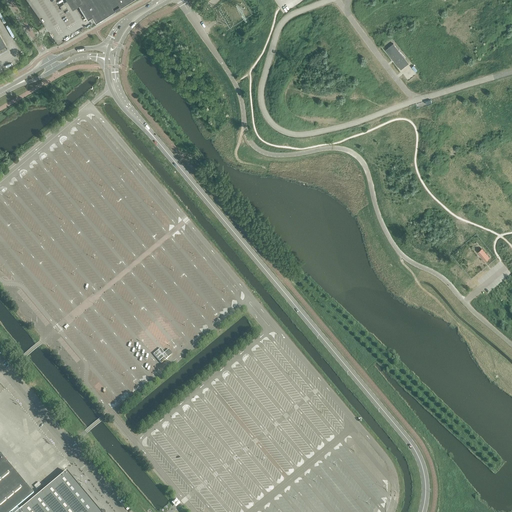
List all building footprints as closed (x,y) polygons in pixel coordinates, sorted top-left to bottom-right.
[(120,7),(132,0),(69,0),(73,5),(77,3),(88,19),(92,17),(95,23),(116,10),(120,7)] [(401,69),(409,63),(393,44),(385,50),(401,69)] [(475,253),(482,262),(486,259),(479,250),(475,253)] [(159,350),(154,355),(160,362),(161,363),(167,359),(170,356),(172,354),(169,350),(167,351),(164,353),(161,349),(159,350)] [(103,387),(99,383),(94,387),(98,391),(103,387)] [(0,465),(0,511),(12,511),(34,494),(33,494),(6,461),(0,465)] [(66,472),(19,511),(105,511),(105,510),(104,510),(103,510),(102,510),(102,511),(101,511),(99,511),(97,509),(97,508),(93,504),(90,500),(80,488),(77,485),(66,472)] [(39,482),(34,486),(38,491),(39,490),(41,493),(46,489),(43,486),(39,482)] [(34,494),(18,508),(20,510),(36,496),(34,494)]
